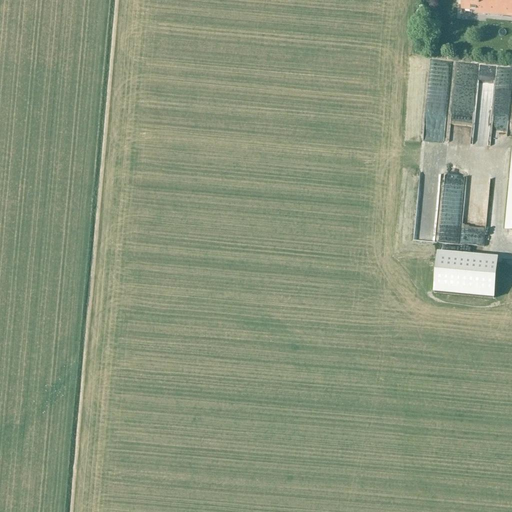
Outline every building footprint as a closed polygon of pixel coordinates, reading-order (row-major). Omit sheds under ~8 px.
[(511,0),(462,0),(461,10),(477,11),(477,13),(511,16),(511,0)] [(498,144),(505,71),(493,70),(486,143),(498,144)] [(484,72),(473,72),(471,109),(483,109),(484,72)] [(470,137),(469,144),(481,144),(481,132),(465,131),(465,137),(470,137)] [(477,244),(481,184),(458,183),(455,243),(477,244)] [(433,293),(494,299),(498,258),(437,252),(433,293)]
